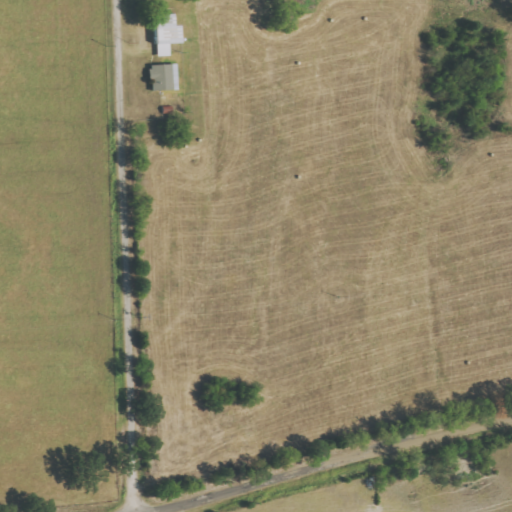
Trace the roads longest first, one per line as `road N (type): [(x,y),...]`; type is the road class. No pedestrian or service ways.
road 1 (residential): [(135,511),(118,0)]
road 2 (residential): [(511,422),(144,511)]
